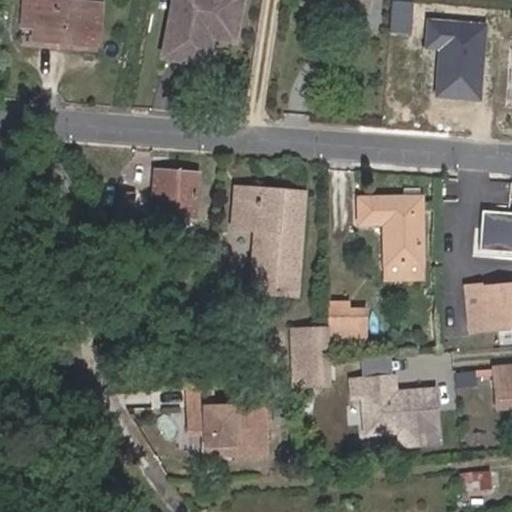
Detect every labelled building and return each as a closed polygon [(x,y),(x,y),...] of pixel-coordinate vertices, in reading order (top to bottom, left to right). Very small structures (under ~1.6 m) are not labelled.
[(99,4),(40,0),(21,0),(21,24),(32,25),(32,41),(96,44),(99,4)] [(247,0),(174,0),(166,60),(213,67),(217,41),(241,44),(247,0)] [(365,13),(366,0),(350,0),(350,1),(343,0),(301,0),(301,4),(348,11),(365,13)] [(409,36),(412,3),(387,2),(385,34),(409,36)] [(152,173),(150,215),(190,218),(193,175),(152,173)] [(237,190),(234,230),(253,232),(248,293),(293,296),(301,196),(237,190)] [(402,190),(402,199),(418,199),(419,191),(402,190)] [(115,192),(110,230),(139,233),(143,198),(136,198),(136,194),(115,192)] [(419,279),(418,199),(402,199),(356,199),(356,223),(381,224),(381,278),(419,279)] [(511,209),(484,208),(481,247),(511,249),(511,209)] [(463,287),(465,323),(482,323),(483,327),(511,324),(511,265),(489,267),(490,285),(463,287)] [(347,306),(327,305),(327,332),(327,346),(361,347),(363,314),(348,313),(347,306)] [(327,363),(327,346),(327,332),(289,331),(290,386),(328,385),(327,363)] [(511,369),(493,371),(494,402),(511,400),(511,369)] [(390,382),(349,386),(350,403),(360,402),(364,439),(398,436),(399,450),(436,447),(431,395),(407,398),(407,401),(398,402),(398,398),(392,399),(390,382)] [(188,390),(189,408),(213,407),(213,389),(188,390)] [(511,400),(494,402),(495,412),(511,410),(511,400)] [(213,407),(189,408),(190,437),(209,436),(209,456),(215,461),(231,461),(236,456),(245,456),(245,460),(271,460),(268,405),(213,407)] [(457,475),(460,493),(487,490),(486,472),(457,475)]
